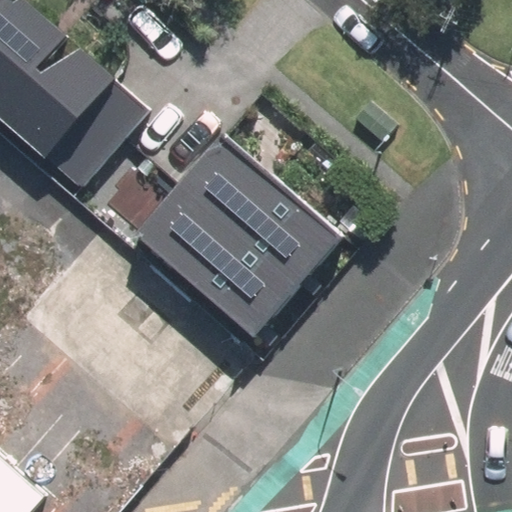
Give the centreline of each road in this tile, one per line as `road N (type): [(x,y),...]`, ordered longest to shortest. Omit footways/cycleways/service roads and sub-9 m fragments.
road 1 (tertiary): [(365,511),(388,414),(511,241)]
road 2 (residential): [(385,0),(511,110)]
road 3 (tertiary): [(511,354),(498,395),(511,497)]
